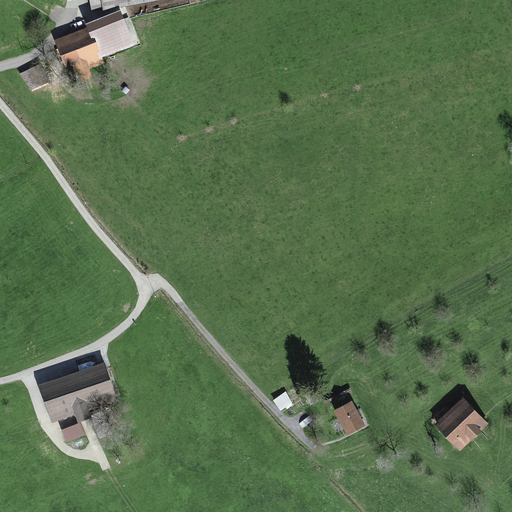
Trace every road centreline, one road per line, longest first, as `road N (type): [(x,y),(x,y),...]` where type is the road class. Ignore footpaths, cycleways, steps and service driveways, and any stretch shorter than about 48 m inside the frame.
road 1 (unclassified): [(0,105),(141,283),(143,301),(136,319),(110,340),(0,382)]
road 2 (track): [(141,283),(181,305),(313,446)]
